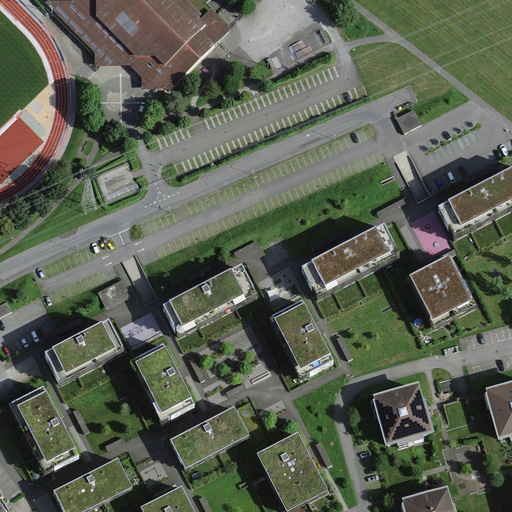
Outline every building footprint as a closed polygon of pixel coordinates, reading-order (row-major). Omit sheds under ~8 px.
[(49,0),(46,3),(96,58),(96,67),(132,66),(143,79),(143,90),(166,90),(171,93),(234,32),(212,9),(206,16),(189,0),(49,0)] [(415,109),(398,117),(405,133),(423,125),(415,109)] [(511,209),(511,175),(440,212),(454,239),(511,209)] [(399,258),(384,231),(304,272),(318,300),(399,258)] [(471,305),(449,261),(411,281),(433,324),(471,305)] [(256,299),(242,272),(165,311),(179,338),(256,299)] [(106,307),(131,296),(123,279),(99,290),(106,307)] [(0,317),(13,311),(8,301),(0,304),(0,317)] [(332,364),(302,306),(271,322),(301,380),(332,364)] [(123,354),(108,326),(47,358),(61,386),(123,354)] [(193,408),(163,350),(132,366),(162,424),(193,408)] [(422,379),(375,392),(389,444),(436,431),(422,379)] [(511,382),(487,389),(500,439),(511,435),(511,382)] [(77,459),(43,392),(11,409),(45,476),(77,459)] [(248,439),(234,412),(172,444),(185,471),(248,439)] [(291,511),(326,494),(297,438),(259,458),(286,511),(291,511)] [(89,511),(132,490),(118,464),(55,496),(63,511),(89,511)] [(459,511),(452,485),(403,498),(406,511),(459,511)] [(191,511),(181,492),(142,511),(191,511)]
